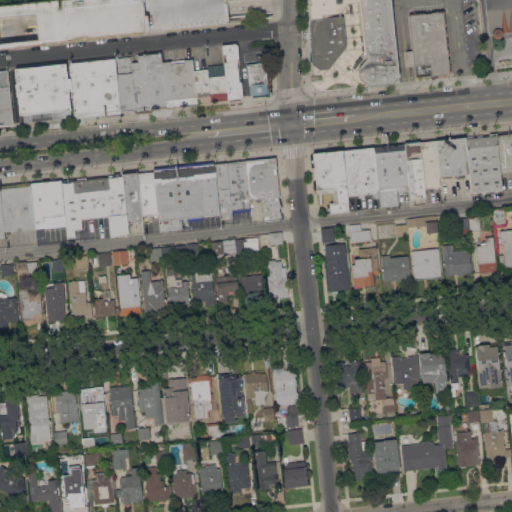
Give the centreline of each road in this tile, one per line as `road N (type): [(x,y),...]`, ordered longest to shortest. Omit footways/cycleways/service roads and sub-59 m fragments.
road 1 (residential): [(511,304),(0,362)]
road 2 (residential): [(335,511),(290,125),(290,0)]
road 3 (residential): [(290,29),(0,59)]
road 4 (primary): [(207,134),(0,155)]
road 5 (primary): [(511,100),(354,118)]
